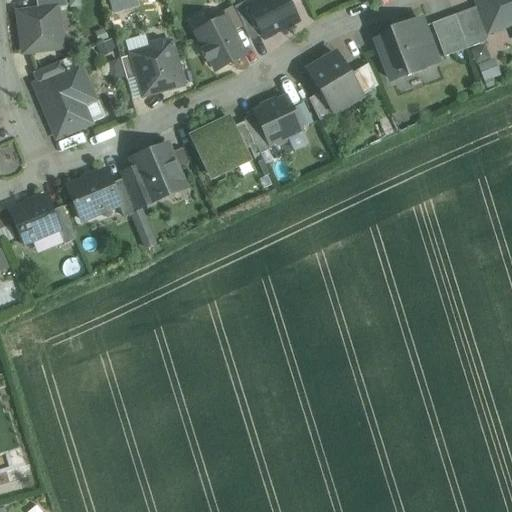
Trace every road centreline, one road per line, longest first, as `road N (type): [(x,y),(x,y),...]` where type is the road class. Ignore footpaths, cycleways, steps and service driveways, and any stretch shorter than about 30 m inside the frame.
road 1 (residential): [(50,181),(287,66),(332,24),(393,0)]
road 2 (residential): [(0,51),(50,181)]
